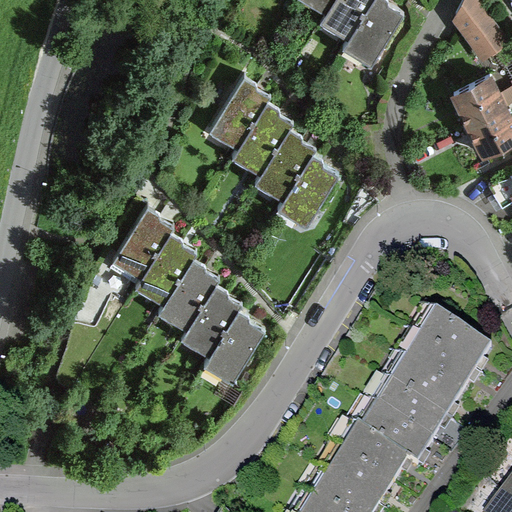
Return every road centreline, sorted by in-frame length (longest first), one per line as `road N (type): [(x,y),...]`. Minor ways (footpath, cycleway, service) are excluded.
road 1 (residential): [(0,491),(157,487),(217,469),(261,429),(374,250),(409,215)]
road 2 (residential): [(0,318),(69,0)]
road 3 (residential): [(409,215),(390,122),(398,76),(445,0)]
road 4 (residential): [(409,215),(447,215),(478,237),(511,301)]
